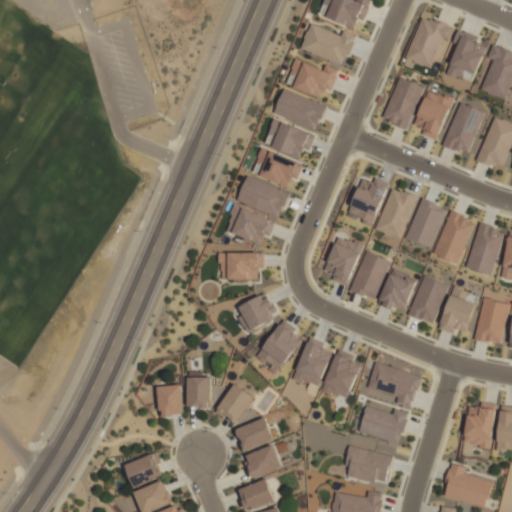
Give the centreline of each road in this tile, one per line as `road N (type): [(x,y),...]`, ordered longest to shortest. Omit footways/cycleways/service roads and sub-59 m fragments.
road 1 (tertiary): [(36,511),(93,423),(277,0)]
road 2 (tertiary): [(249,0),(69,418),(11,511)]
road 3 (residential): [(455,365),(341,317),(313,301),(301,278),(300,248),(405,0)]
road 4 (residential): [(349,136),(511,203)]
road 5 (residential): [(413,511),(455,365)]
